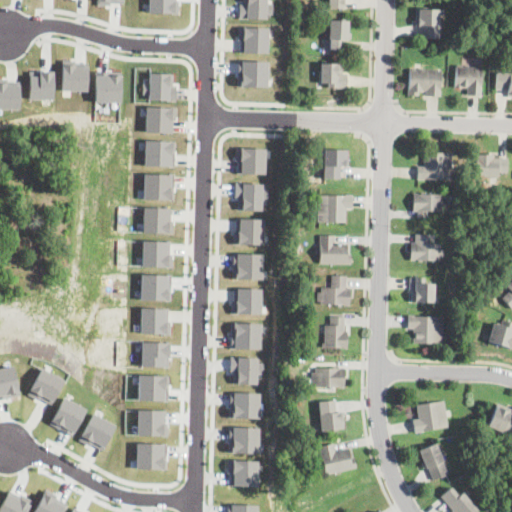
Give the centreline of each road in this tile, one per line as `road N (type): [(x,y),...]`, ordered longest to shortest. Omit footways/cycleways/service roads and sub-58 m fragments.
road 1 (residential): [(384,0),(378,419),(388,464),(412,511)]
road 2 (residential): [(194,511),(209,0)]
road 3 (residential): [(207,118),(511,124)]
road 4 (residential): [(3,33),(60,24),(124,42),(208,46)]
road 5 (residential): [(5,446),(34,448),(122,494),(194,501)]
road 6 (residential): [(377,371),(511,379)]
